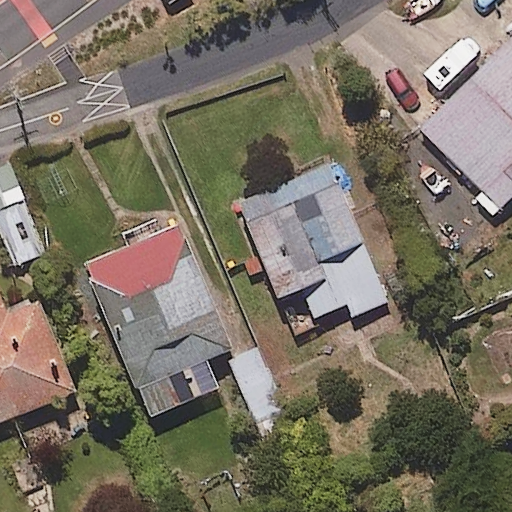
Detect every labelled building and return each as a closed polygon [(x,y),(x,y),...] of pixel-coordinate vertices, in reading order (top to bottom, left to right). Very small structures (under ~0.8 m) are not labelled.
[(498,200),(511,186),(511,32),(421,119),(498,200)] [(387,298),(332,157),(238,193),(275,288),(301,278),(314,311),(346,298),(352,312),(387,298)] [(43,249),(24,196),(0,204),(0,222),(13,260),(43,249)] [(231,338),(179,214),(84,254),(149,409),(217,380),(204,349),(231,338)] [(10,304),(2,281),(0,281),(0,412),(74,385),(40,293),(10,304)] [(289,411),(258,342),(228,356),(259,425),(289,411)]
